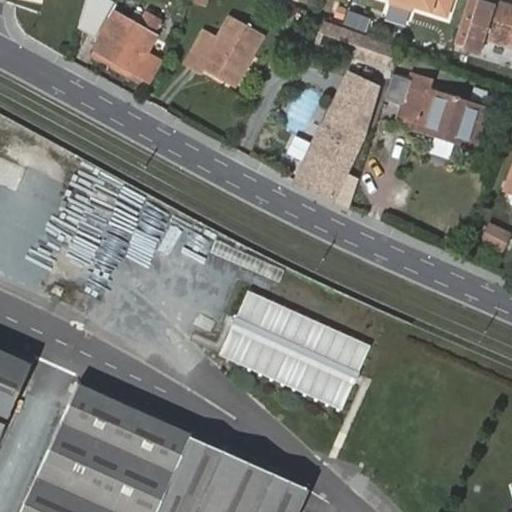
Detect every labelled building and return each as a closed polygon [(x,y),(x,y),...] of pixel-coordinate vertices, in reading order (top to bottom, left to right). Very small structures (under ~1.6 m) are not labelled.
[(110,16),(92,50),(132,73),(153,35),(151,33),(156,23),(139,14),(135,23),(122,16),(130,0),(102,0),(98,9),(110,16)] [(386,0),(386,2),(408,8),(411,3),(443,14),(447,0),(386,0)] [(511,2),(503,0),(491,0),(490,3),(481,0),(476,0),(467,31),(511,45),(511,2)] [(368,31),(372,16),(349,9),(344,24),(368,31)] [(234,84),(264,35),(234,17),(222,36),(206,27),(185,62),(200,71),(203,65),(234,84)] [(317,39),(385,64),(392,45),(324,20),(317,39)] [(412,69),(400,110),(420,116),(418,126),(432,130),(435,122),(456,128),(453,137),(474,143),(486,100),(430,83),(432,76),(412,69)] [(347,72),(323,124),(359,141),(383,90),(347,72)] [(420,116),(400,110),(397,120),(418,126),(420,116)] [(432,130),(453,137),(456,128),(435,122),(432,130)] [(323,124),(295,180),(332,197),(359,141),(323,124)] [(290,153),(304,159),(311,141),(298,136),(290,153)] [(481,241),(505,253),(511,239),(511,230),(491,220),(481,241)] [(372,345),(248,290),(219,355),(343,411),(372,345)] [(0,437),(32,365),(0,350),(0,437)] [(13,511),(296,511),(309,485),(73,380),(13,511)]
